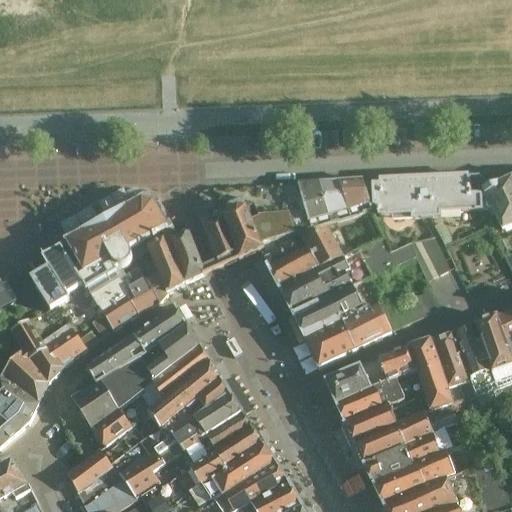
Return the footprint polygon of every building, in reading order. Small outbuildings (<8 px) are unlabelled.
[(471,179),(469,179),(474,201),(487,201),(488,212),(492,211),(502,232),(501,232),(502,234),(511,229),(511,181),(486,192),(484,183),(479,178),(471,178),(471,179)] [(380,187),(373,188),(374,210),(375,210),(379,220),(411,218),(412,223),(442,222),(441,216),(483,215),(483,212),(487,211),(488,213),(488,212),(487,201),(474,201),(469,179),(380,183),(380,187)] [(339,185),(352,221),(373,214),(361,184),(339,185)] [(319,186),(333,227),(351,222),(352,221),(339,185),(319,186)] [(299,187),(300,189),(313,232),(333,227),(319,186),(299,187)] [(271,245),(271,244),(313,232),(300,189),(214,192),(212,193),(211,192),(206,193),(202,195),(199,198),(198,200),(197,203),(197,205),(196,207),(197,212),(221,272),(264,253),(262,247),(271,245)] [(113,275),(125,296),(134,290),(126,276),(125,276),(122,272),(124,272),(122,269),(134,262),(135,262),(145,256),(142,250),(148,247),(144,239),(152,235),(165,227),(165,226),(156,209),(157,208),(154,203),(153,203),(152,202),(151,201),(150,201),(148,200),(146,200),(144,201),(144,200),(139,203),(127,210),(82,237),(81,236),(69,243),(69,242),(64,245),(66,248),(67,247),(80,270),(75,273),(84,289),(86,292),(113,275)] [(152,235),(183,289),(185,287),(203,280),(202,278),(205,276),(189,236),(188,234),(181,237),(176,227),(173,229),(170,224),(165,226),(165,227),(152,235)] [(147,282),(160,307),(162,306),(170,296),(183,289),(152,235),(144,239),(148,247),(142,250),(145,256),(149,253),(159,276),(147,282)] [(264,257),(262,258),(269,270),(268,271),(279,293),(280,292),(344,260),(331,235),(302,243),(307,252),(300,255),(294,243),(295,242),(292,243),(290,245),(264,257)] [(411,245),(410,245),(417,260),(428,285),(451,274),(435,239),(411,245)] [(344,260),(280,292),(292,319),(293,319),(353,292),(397,272),(396,269),(394,264),(390,256),(390,255),(383,241),(344,260)] [(410,245),(390,255),(390,256),(394,264),(396,269),(399,268),(417,260),(410,245)] [(31,282),(50,314),(56,310),(58,312),(71,304),(68,298),(84,289),(75,273),(61,250),(41,260),(24,271),(31,282)] [(503,260),(511,276),(511,256),(506,259),(503,260)] [(138,318),(125,296),(113,275),(86,292),(103,319),(93,327),(103,341),(113,334),(113,335),(138,318)] [(125,296),(138,318),(139,319),(160,307),(147,282),(125,296)] [(1,284),(0,283),(0,314),(14,307),(18,304),(8,286),(3,288),(1,284)] [(353,292),(293,319),(306,344),(306,345),(344,327),(357,355),(358,354),(357,354),(376,344),(393,337),(392,335),(382,315),(380,309),(379,307),(365,314),(363,312),(353,292)] [(421,297),(414,301),(424,321),(433,317),(441,313),(432,293),(421,297)] [(414,301),(404,305),(414,325),(424,321),(414,301)] [(404,305),(391,310),(401,331),(414,325),(404,305)] [(23,356),(50,388),(51,385),(64,373),(73,364),(86,355),(78,343),(70,328),(68,330),(58,312),(56,310),(50,314),(31,325),(11,336),(23,356)] [(391,310),(382,315),(392,335),(401,331),(391,310)] [(67,392),(73,402),(96,389),(99,387),(187,330),(188,329),(177,312),(133,340),(88,372),(87,372),(86,373),(67,392)] [(511,313),(499,320),(511,354),(511,355),(511,313)] [(474,328),(474,330),(475,330),(485,358),(498,392),(511,386),(511,355),(511,354),(499,320),(474,328)] [(344,327),(306,345),(319,372),(357,355),(344,327)] [(187,330),(99,387),(121,416),(201,350),(187,330)] [(474,330),(455,337),(463,361),(476,401),(498,392),(485,358),(475,330),(474,330)] [(78,343),(86,355),(88,354),(87,353),(99,344),(92,334),(78,343)] [(454,337),(432,345),(439,364),(454,409),(476,401),(463,361),(455,337),(454,337)] [(430,394),(346,426),(357,448),(430,419),(432,423),(453,414),(452,410),(454,409),(439,364),(432,345),(432,343),(430,344),(413,350),(419,367),(423,375),(430,394)] [(73,402),(71,403),(104,451),(101,453),(104,458),(118,448),(115,443),(212,367),(201,350),(121,416),(99,387),(96,389),(73,402)] [(408,351),(383,360),(387,371),(393,387),(423,375),(419,367),(413,350),(408,351)] [(50,388),(23,356),(2,381),(40,409),(50,388)] [(377,393),(337,410),(345,427),(346,426),(430,394),(423,375),(393,387),(387,371),(383,360),(378,362),(378,363),(367,367),(370,374),(377,393)] [(67,477),(78,497),(133,459),(131,456),(142,448),(143,450),(162,436),(223,385),(212,367),(115,443),(118,448),(104,458),(101,453),(67,477)] [(340,378),(325,384),(337,410),(377,393),(370,374),(367,367),(361,369),(340,378)] [(0,453),(0,454),(31,426),(40,409),(2,381),(1,380),(0,381),(0,453)] [(125,511),(142,502),(162,490),(155,478),(244,418),(223,385),(162,436),(143,450),(142,448),(131,456),(133,459),(78,497),(85,510),(86,509),(87,511),(125,511)] [(357,448),(356,448),(364,468),(365,469),(457,429),(460,428),(453,414),(432,423),(430,419),(357,448)] [(162,490),(163,492),(190,473),(188,470),(192,467),(195,471),(215,457),(252,432),(244,418),(155,478),(162,490)] [(457,429),(365,469),(373,488),(446,455),(464,449),(457,429)] [(178,511),(187,507),(184,502),(202,490),(264,448),(253,431),(252,432),(215,457),(195,471),(192,467),(188,470),(190,473),(163,492),(162,490),(142,502),(144,506),(147,511),(178,511)] [(202,490),(184,502),(187,507),(189,511),(202,511),(207,510),(277,469),(277,467),(264,448),(202,490)] [(446,455),(373,488),(373,489),(383,509),(449,482),(456,479),(446,455)] [(449,482),(383,509),(384,511),(448,511),(458,508),(460,507),(461,510),(472,505),(471,502),(510,485),(500,461),(456,479),(449,482)] [(0,470),(0,501),(26,485),(12,464),(0,470)] [(244,511),(290,488),(277,469),(207,510),(202,511),(244,511)] [(40,511),(39,509),(40,508),(33,496),(30,491),(26,485),(0,501),(0,511),(40,511)] [(458,508),(448,511),(504,511),(511,509),(511,490),(510,485),(471,502),(472,505),(461,510),(460,507),(458,508)] [(244,511),(302,511),(290,488),(244,511)]
